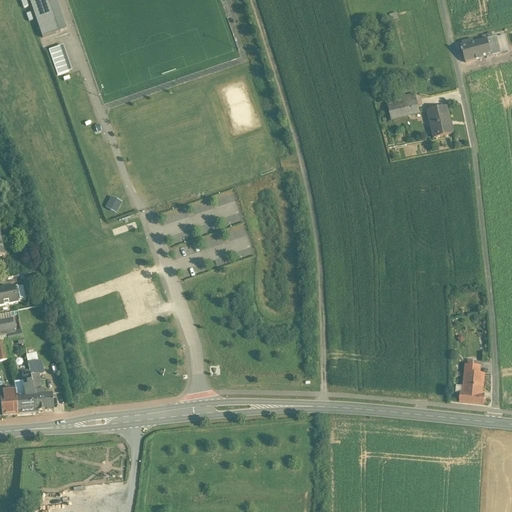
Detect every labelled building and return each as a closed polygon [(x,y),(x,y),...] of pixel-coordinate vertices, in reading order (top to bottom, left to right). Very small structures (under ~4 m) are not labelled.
[(48,0),(28,0),(42,39),(60,32),(48,0)] [(497,39),(501,54),(509,52),(505,37),(497,39)] [(473,40),(462,43),(463,47),(461,47),(466,64),(492,57),(501,54),(497,39),(497,38),(474,44),(473,40)] [(48,50),(57,75),(72,70),(63,45),(48,50)] [(403,98),(387,102),(388,108),(417,102),(416,96),(403,99),(403,98)] [(417,102),(388,108),(391,121),(420,115),(417,102)] [(447,108),(430,112),(433,126),(431,126),(434,140),(454,135),(452,126),(451,126),(447,108)] [(218,194),(220,203),(236,201),(234,191),(218,194)] [(111,196),(105,207),(116,213),(122,201),(111,196)] [(161,215),(165,226),(188,217),(184,206),(161,215)] [(230,227),(232,238),(246,236),(245,225),(230,227)] [(14,287),(0,289),(0,306),(18,303),(18,302),(25,300),(22,287),(15,288),(14,287)] [(12,320),(0,322),(0,337),(8,336),(15,334),(12,320)] [(15,334),(8,336),(9,341),(18,340),(19,345),(24,344),(21,333),(15,334)] [(5,342),(0,343),(0,362),(8,361),(5,342)] [(40,363),(28,366),(29,373),(30,377),(39,375),(39,376),(43,375),(40,363)] [(479,367),(467,366),(466,373),(478,374),(479,367)] [(29,373),(22,374),(26,397),(21,397),(16,398),(17,415),(38,413),(35,396),(30,377),(29,373)] [(466,373),(465,387),(467,388),(467,395),(460,394),(460,404),(484,406),(485,397),(481,397),(483,375),(478,374),(466,373)] [(39,375),(30,377),(35,396),(38,413),(44,413),(53,412),(52,395),(43,396),(39,376),(39,375)] [(15,392),(0,392),(0,403),(2,416),(17,415),(16,398),(15,392)]
